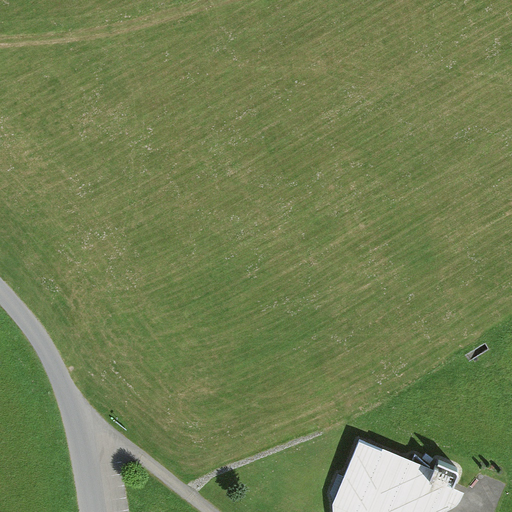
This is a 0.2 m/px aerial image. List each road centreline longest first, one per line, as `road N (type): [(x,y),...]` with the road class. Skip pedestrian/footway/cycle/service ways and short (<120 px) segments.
road 1 (unclassified): [(0,290),(43,345),(71,404),(91,511)]
road 2 (track): [(0,41),(62,40),(232,0)]
